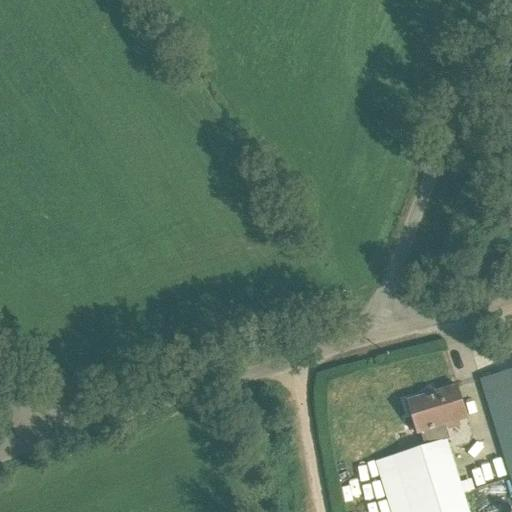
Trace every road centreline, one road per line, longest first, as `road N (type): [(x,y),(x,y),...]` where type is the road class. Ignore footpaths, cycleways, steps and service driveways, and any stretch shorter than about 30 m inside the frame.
road 1 (unclassified): [(502,0),(368,338)]
road 2 (unclassified): [(368,338),(55,435)]
road 3 (track): [(292,361),(321,511)]
road 4 (unclassified): [(368,338),(511,303)]
